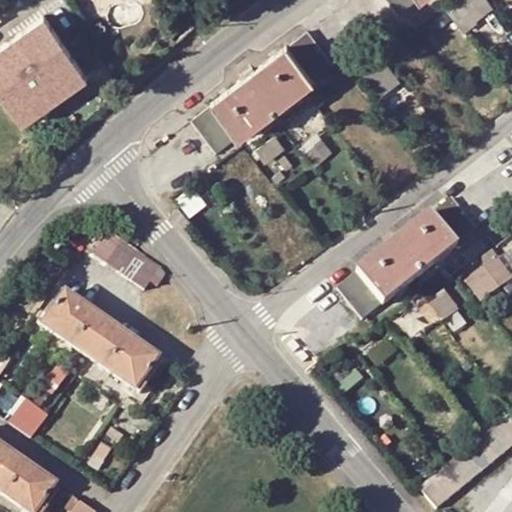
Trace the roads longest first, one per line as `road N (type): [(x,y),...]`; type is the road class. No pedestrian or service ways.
road 1 (residential): [(240,332),(511,117)]
road 2 (tertiary): [(92,157),(292,0)]
road 3 (residential): [(396,511),(240,332)]
road 4 (residential): [(240,332),(92,157)]
road 5 (residential): [(114,511),(240,332)]
road 6 (tertiary): [(0,256),(92,157)]
